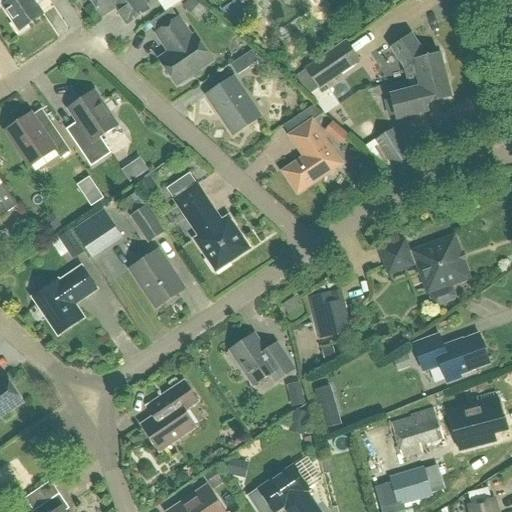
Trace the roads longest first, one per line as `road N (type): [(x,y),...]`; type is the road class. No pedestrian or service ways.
road 1 (residential): [(0,91),(70,43),(91,49),(311,248)]
road 2 (residential): [(107,387),(311,248)]
road 3 (residential): [(311,248),(406,185),(511,150)]
